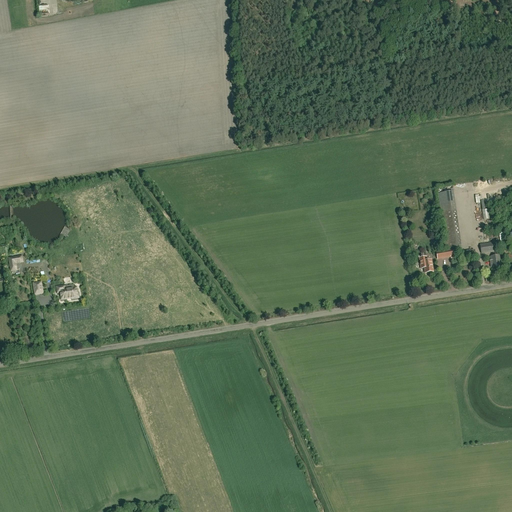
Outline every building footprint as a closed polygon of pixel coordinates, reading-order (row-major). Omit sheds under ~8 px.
[(489,239),(479,241),(480,245),(481,254),(495,252),(494,243),(490,243),(489,239)] [(453,250),(437,253),(438,259),(451,257),(451,259),(454,258),(453,250)] [(491,267),(501,266),(499,255),(490,257),(491,261),(490,261),(491,267)] [(23,256),(8,258),(10,272),(18,271),(17,264),(24,263),(23,256)] [(431,260),(427,261),(426,258),(419,259),(421,269),(424,268),(425,273),(433,272),(431,260)] [(35,295),(43,293),(42,287),(39,288),(39,287),(42,286),(41,283),(33,284),(35,295)] [(65,286),(57,287),(57,293),(60,293),(62,300),(72,298),(72,299),(79,298),(78,293),(77,293),(76,288),(65,290),(65,286)]
